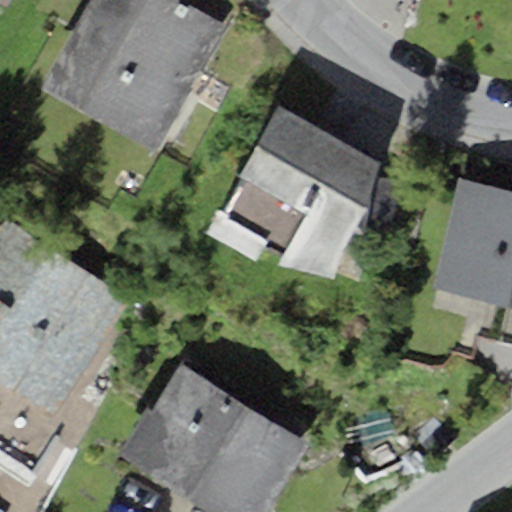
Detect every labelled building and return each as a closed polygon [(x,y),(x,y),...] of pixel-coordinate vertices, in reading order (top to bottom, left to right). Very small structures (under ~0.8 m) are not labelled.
[(154,150),(225,23),(183,0),(89,0),(41,87),(154,150)] [(384,165),(280,102),(240,174),(249,179),(224,219),(283,256),(278,264),(329,276),(384,165)] [(509,307),(511,294),(511,190),(461,178),(434,289),(509,307)] [(0,384),(54,417),(126,298),(0,221),(0,384)] [(270,511),(312,446),(182,365),(124,458),(210,511),(270,511)]
